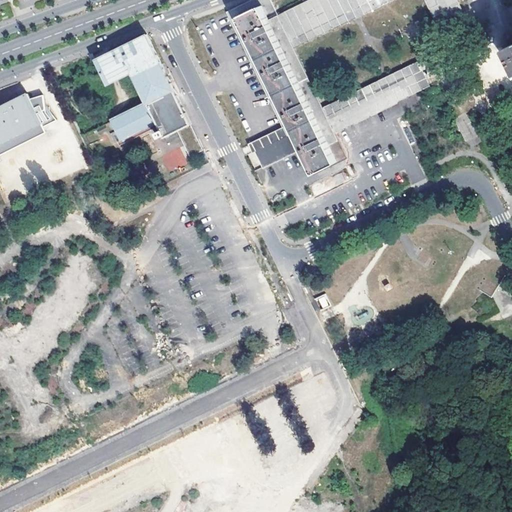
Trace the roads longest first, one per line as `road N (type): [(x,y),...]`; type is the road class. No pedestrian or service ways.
road 1 (residential): [(323,349),(0,504)]
road 2 (residential): [(164,15),(283,265)]
road 3 (residential): [(283,265),(462,179),(480,182),(511,232)]
road 4 (residential): [(323,349),(344,390),(344,412),(292,484),(249,511)]
road 5 (tertiary): [(0,76),(164,15)]
road 6 (residential): [(5,259),(70,392)]
